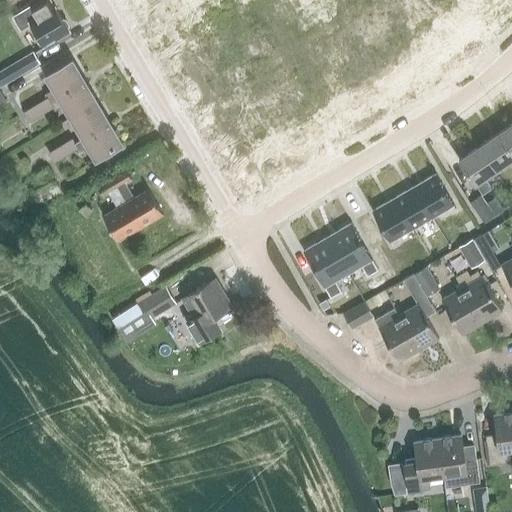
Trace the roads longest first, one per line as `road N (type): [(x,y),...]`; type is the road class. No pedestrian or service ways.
road 1 (residential): [(240,236),(289,310),(394,395),(428,396),(511,365)]
road 2 (residential): [(240,236),(429,122),(511,56)]
road 3 (residential): [(240,236),(97,0)]
